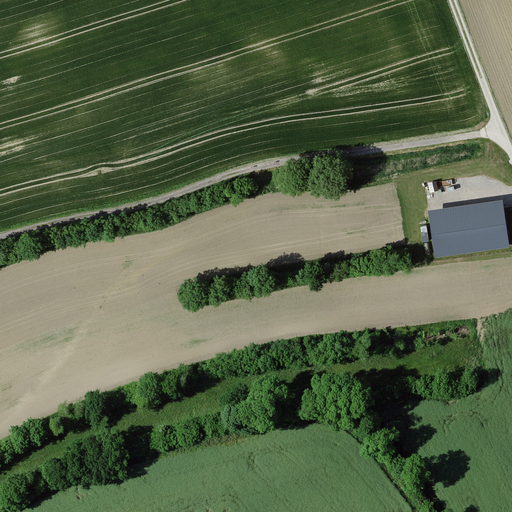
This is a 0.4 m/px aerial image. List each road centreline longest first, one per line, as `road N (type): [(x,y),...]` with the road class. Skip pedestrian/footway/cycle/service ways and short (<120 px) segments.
road 1 (track): [(0,237),(175,196),(232,174),(502,128)]
road 2 (track): [(502,128),(453,0)]
